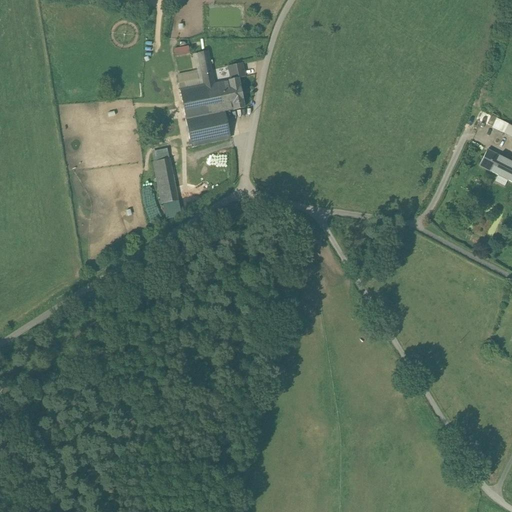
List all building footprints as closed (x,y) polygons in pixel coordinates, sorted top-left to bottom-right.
[(176,56),(190,54),(189,45),(175,47),(176,56)] [(208,51),(198,53),(204,86),(214,84),(211,70),(208,51)] [(242,64),(229,66),(232,80),(238,79),(245,77),(243,66),(242,64)] [(229,81),(234,109),(235,110),(244,108),(238,79),(232,80),(229,81)] [(229,81),(219,83),(225,111),(234,109),(229,81)] [(204,86),(180,91),(186,120),(225,111),(219,83),(214,84),(204,86)] [(225,111),(186,120),(191,146),(230,138),(225,111)] [(511,125),(491,115),(487,125),(511,137),(511,125)] [(511,163),(505,160),(487,151),(479,166),(508,181),(511,173),(511,163)] [(162,204),(177,201),(173,180),(169,159),(153,162),(162,204)]
